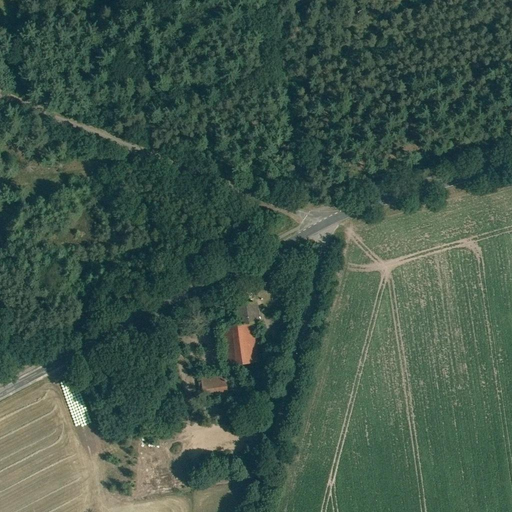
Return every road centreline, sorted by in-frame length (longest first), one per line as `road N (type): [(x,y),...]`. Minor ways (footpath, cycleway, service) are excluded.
road 1 (tertiary): [(0,393),(325,224)]
road 2 (unclassified): [(325,224),(0,101)]
road 3 (track): [(325,224),(310,197),(270,0)]
road 4 (tertiary): [(325,224),(511,163)]
